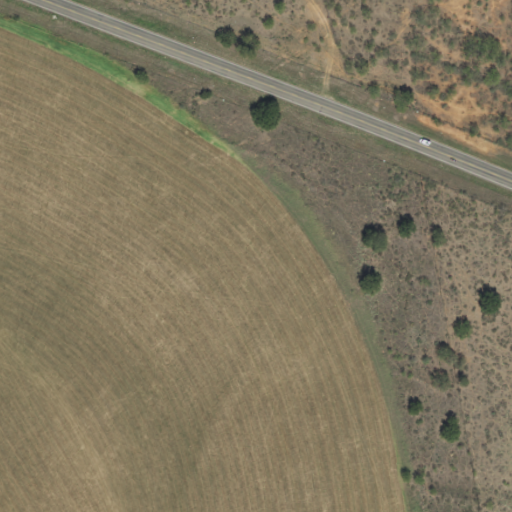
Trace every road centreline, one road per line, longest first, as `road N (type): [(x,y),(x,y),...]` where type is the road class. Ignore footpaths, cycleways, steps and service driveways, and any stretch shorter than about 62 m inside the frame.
road 1 (primary): [(30,0),(511,185)]
road 2 (residential): [(330,0),(353,121)]
